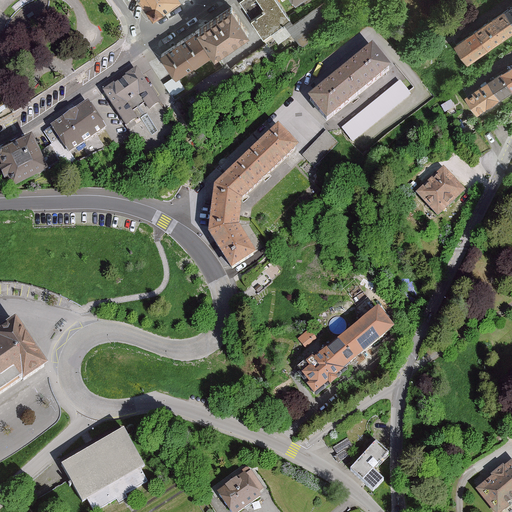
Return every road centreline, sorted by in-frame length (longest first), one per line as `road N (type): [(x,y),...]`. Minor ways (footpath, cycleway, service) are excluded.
road 1 (residential): [(92,405),(67,378),(74,346),(108,332),(167,347),(208,343),(226,321),(221,283),(183,235),(139,210),(0,204)]
road 2 (residential): [(511,143),(402,383)]
road 3 (residential): [(298,451),(180,406),(92,405)]
road 4 (residential): [(0,136),(146,43)]
road 5 (residential): [(92,405),(73,433),(0,497)]
road 6 (residential): [(397,511),(402,383)]
road 7 (residential): [(402,383),(298,451)]
